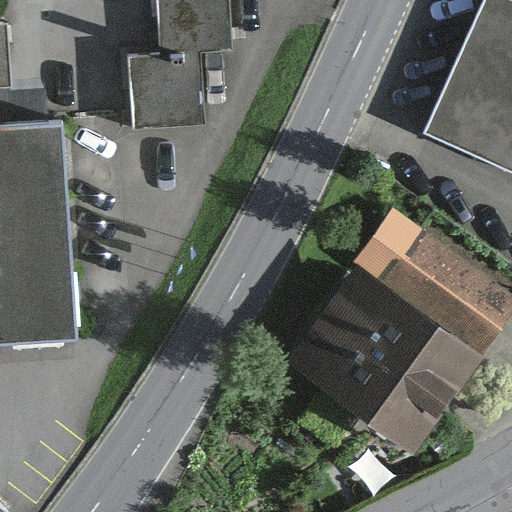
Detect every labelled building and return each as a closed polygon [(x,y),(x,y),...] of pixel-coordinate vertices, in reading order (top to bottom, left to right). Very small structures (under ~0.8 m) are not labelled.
[(164,0),(168,37),(126,41),(132,114),(208,108),(202,41),(238,37),(235,0),(164,0)] [(511,0),(488,0),(436,112),(511,147),(511,0)] [(0,319),(88,315),(77,102),(0,106),(0,319)] [(474,352),(510,299),(393,218),(356,270),(474,352)] [(295,357),(412,439),(474,352),(356,270),(295,357)]
